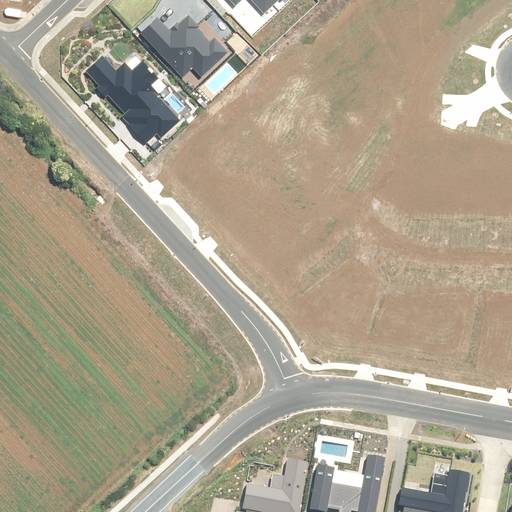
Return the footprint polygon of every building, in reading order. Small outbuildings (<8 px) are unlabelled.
[(233,0),(236,3),(240,0),(251,0),(265,14),(279,0),(233,0)] [(157,19),(141,35),(182,78),(191,70),(200,80),(227,54),(214,39),(210,43),(187,20),(180,27),(176,24),(169,31),(157,19)] [(115,71),(102,57),(84,74),(122,115),(120,118),(145,145),(158,133),(162,136),(179,120),(147,85),(155,78),(142,64),(132,74),(122,64),(115,71)] [(374,511),(382,461),(364,459),(361,478),(333,474),(336,454),(318,451),(309,510),(320,511),(374,511)] [(299,511),(306,467),(285,463),(280,494),(245,488),(241,511),(299,511)] [(460,511),(465,477),(434,472),(431,497),(401,492),(397,511),(460,511)]
